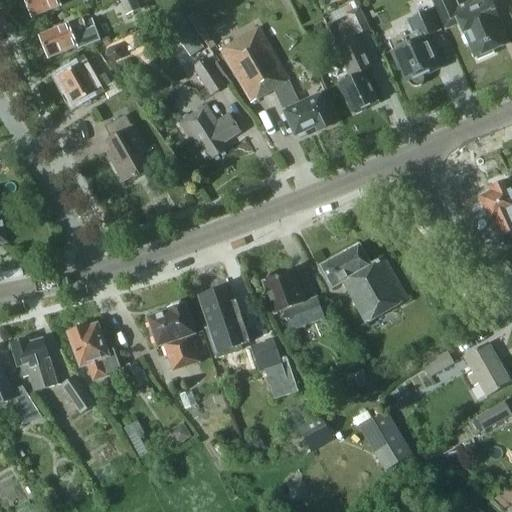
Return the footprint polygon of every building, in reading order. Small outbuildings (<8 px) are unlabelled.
[(24,0),(32,19),(63,6),(59,0),(24,0)] [(119,0),(127,16),(142,9),(137,0),(119,0)] [(468,2),(458,6),(455,0),(432,0),(445,30),(456,25),(461,35),(462,34),(466,44),(469,43),(476,61),(493,54),(491,51),(506,44),(497,22),(499,21),(490,0),(485,0),(470,7),(468,2)] [(357,9),(354,2),(349,5),(350,6),(331,15),(334,22),(346,16),(356,35),(369,29),(359,9),(357,9)] [(438,30),(430,10),(407,20),(413,33),(402,37),(405,44),(390,51),(398,69),(401,68),(407,82),(409,85),(413,86),(417,86),(419,84),(421,81),(422,77),(421,76),(439,68),(425,36),(438,30)] [(95,28),(87,31),(83,21),(71,26),(70,25),(39,37),(48,60),(77,48),(78,51),(101,42),(95,28)] [(191,59),(205,49),(186,23),(173,33),(191,59)] [(290,80),(259,27),(220,49),(251,102),(273,89),(293,135),(314,125),(316,130),(333,122),(319,92),(299,101),(290,80)] [(337,83),(351,113),(355,111),(357,115),(367,110),(365,106),(376,101),(370,87),(372,81),(369,76),(365,74),(363,72),(373,67),(358,35),(335,46),(349,77),(337,83)] [(109,49),(108,58),(115,63),(123,60),(124,51),(117,45),(109,49)] [(193,67),(212,96),(227,86),(208,57),(193,67)] [(89,83),(81,67),(59,78),(74,106),(95,95),(111,86),(105,74),(89,83)] [(206,106),(179,124),(196,150),(202,146),(210,159),(226,149),(222,143),(238,133),(230,119),(227,121),(224,116),(216,121),(206,106)] [(131,125),(125,115),(105,127),(111,137),(106,140),(112,150),(107,153),(124,181),(134,177),(136,179),(150,171),(139,153),(145,150),(131,125)] [(502,245),(511,240),(511,218),(509,212),(511,211),(511,201),(503,181),(486,188),(487,191),(475,196),(487,222),(490,221),(496,233),(502,245)] [(370,264),(359,244),(321,265),(332,285),(342,280),(365,321),(407,298),(384,256),(370,264)] [(297,290),(290,270),(274,276),(266,273),(263,280),(261,281),(273,313),(280,310),(288,331),(322,318),(314,297),(303,301),(299,290),(297,290)] [(227,287),(198,297),(208,326),(203,328),(212,355),(249,342),(234,301),(232,302),(227,287)] [(181,305),(178,302),(169,305),(168,308),(165,309),(164,311),(146,317),(156,347),(163,345),(172,371),(198,362),(189,335),(193,334),(183,304),(181,305)] [(115,352),(108,355),(96,323),(88,327),(87,325),(83,327),(80,326),(75,328),(74,330),(69,332),(82,366),(87,364),(94,381),(108,376),(108,375),(122,369),(115,352)] [(30,344),(29,339),(12,344),(19,366),(23,365),(26,377),(31,376),(36,390),(57,384),(44,340),(30,344)] [(280,364),(272,339),(267,340),(268,342),(251,347),(250,348),(258,373),(264,371),(274,400),(297,392),(287,362),(280,364)] [(464,357),(487,397),(511,383),(489,343),(464,357)] [(422,366),(429,379),(454,365),(447,352),(422,366)] [(0,405),(15,399),(25,424),(43,417),(24,386),(13,391),(0,360),(0,405)] [(146,383),(137,362),(123,368),(132,389),(146,383)] [(96,406),(76,376),(61,386),(81,415),(96,406)] [(392,393),(401,411),(413,405),(403,387),(392,393)] [(478,420),(485,432),(511,417),(504,404),(478,420)] [(359,428),(386,473),(414,457),(387,412),(359,428)] [(299,428),(311,452),(334,440),(321,416),(299,428)] [(124,429),(140,458),(149,453),(140,437),(145,434),(138,421),(124,429)] [(178,445),(190,437),(182,424),(170,432),(178,445)] [(261,448),(265,447),(260,437),(244,445),(248,454),(261,448)] [(444,455),(450,467),(461,461),(455,449),(444,455)]
